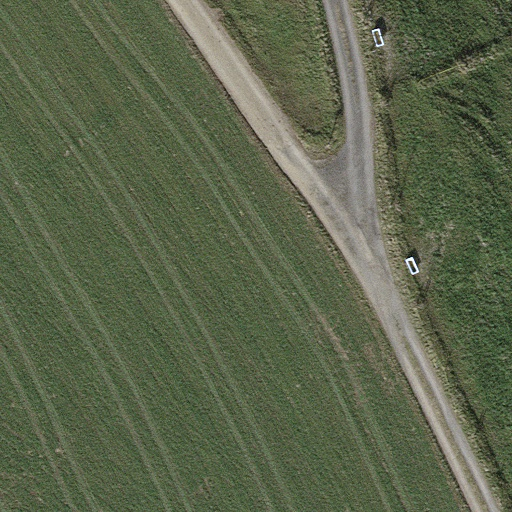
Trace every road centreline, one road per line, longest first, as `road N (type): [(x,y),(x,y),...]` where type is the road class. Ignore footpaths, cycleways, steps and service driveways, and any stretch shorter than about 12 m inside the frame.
road 1 (track): [(486,511),(347,211)]
road 2 (track): [(183,0),(285,150),(347,211)]
road 3 (track): [(347,211),(361,101),(336,0)]
